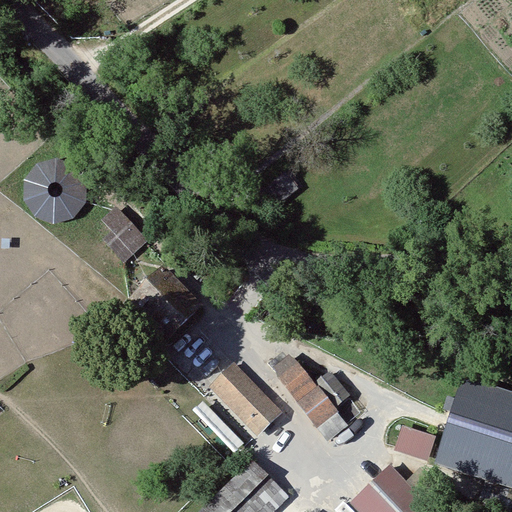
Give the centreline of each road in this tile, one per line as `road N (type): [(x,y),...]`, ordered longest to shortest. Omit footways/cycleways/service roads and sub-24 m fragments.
road 1 (unclassified): [(9,0),(158,159),(271,261),(511,269)]
road 2 (track): [(75,73),(186,0)]
